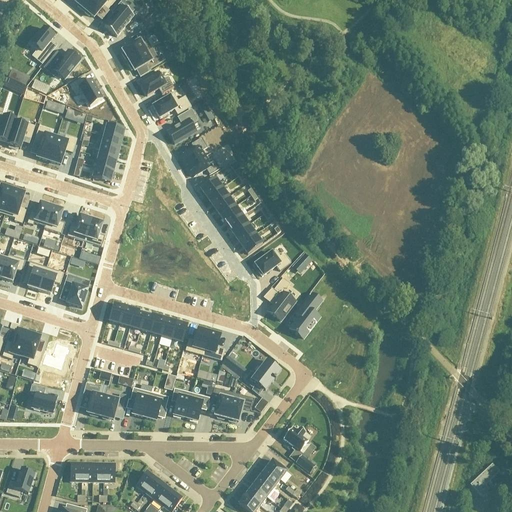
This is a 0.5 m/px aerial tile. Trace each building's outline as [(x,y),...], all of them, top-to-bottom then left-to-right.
[(78,0),(76,3),(74,5),(78,8),(77,9),(82,14),(93,0),(78,0)] [(93,0),(82,14),(88,19),(89,17),(93,20),(95,18),(102,8),(107,12),(117,1),(115,0),(93,0)] [(104,29),(103,29),(116,40),(116,39),(132,19),(133,19),(131,17),(132,15),(119,5),(111,16),(113,17),(104,29)] [(147,6),(135,17),(141,24),(153,14),(147,6)] [(33,40),(27,47),(35,54),(31,59),(41,67),(50,57),(43,52),(50,44),(53,39),(43,31),(34,41),(33,40)] [(123,56),(121,57),(126,65),(151,50),(145,41),(148,39),(144,33),(130,41),(133,46),(121,53),(123,56)] [(151,50),(126,65),(131,73),(132,72),(134,74),(146,67),(149,72),(164,63),(161,57),(156,60),(151,50)] [(54,57),(43,71),(53,78),(55,75),(64,81),(79,63),(68,53),(63,59),(60,62),(54,57)] [(159,74),(138,86),(146,99),(158,92),(161,97),(173,90),(167,80),(163,82),(159,74)] [(6,80),(2,88),(13,93),(17,85),(6,80)] [(81,81),(69,88),(75,98),(81,95),(89,109),(102,102),(98,95),(96,91),(95,91),(91,83),(84,87),(81,81)] [(173,96),(152,109),(159,121),(174,112),(176,117),(190,109),(184,99),(177,103),(173,96)] [(57,106),(55,114),(62,116),(65,109),(57,106)] [(173,131),(167,135),(174,147),(195,134),(191,127),(197,124),(190,112),(176,120),(181,127),(178,128),(177,128),(178,129),(174,131),(174,130),(173,130),(173,131)] [(0,143),(7,145),(6,147),(7,148),(15,123),(0,117),(0,143)] [(15,123),(7,148),(9,148),(8,150),(16,153),(17,151),(19,152),(23,141),(29,143),(34,129),(26,126),(26,128),(15,125),(16,123),(15,123)] [(106,128),(103,138),(121,143),(124,132),(106,128)] [(38,129),(33,143),(41,146),(37,158),(36,160),(48,164),(55,140),(48,138),(49,133),(38,129)] [(55,140),(48,164),(59,168),(64,153),(72,156),(76,141),(65,138),(63,143),(55,140)] [(103,138),(101,149),(118,154),(121,143),(103,138)] [(182,161),(181,162),(186,171),(205,159),(201,153),(206,150),(201,140),(190,146),(193,152),(181,159),(182,161)] [(101,149),(98,159),(115,164),(118,154),(101,149)] [(98,159),(95,170),(112,174),(115,164),(98,159)] [(205,159),(186,171),(190,178),(192,177),(193,180),(205,172),(209,178),(219,171),(214,163),(209,166),(205,159)] [(95,170),(92,181),(109,185),(112,174),(95,170)] [(214,181),(200,192),(207,201),(221,191),(214,181)] [(0,216),(4,218),(12,192),(11,192),(11,190),(3,187),(2,189),(1,188),(0,190),(0,216)] [(12,192),(4,218),(14,221),(13,224),(21,226),(26,212),(19,210),(23,198),(24,196),(22,195),(23,193),(14,191),(13,192),(12,192)] [(221,191),(207,201),(213,211),(228,200),(221,191)] [(228,200),(213,211),(220,220),(235,209),(228,200)] [(30,215),(26,226),(32,228),(33,226),(44,229),(43,232),(44,232),(51,209),(39,205),(36,217),(30,215)] [(51,209),(44,232),(61,237),(64,226),(59,224),(62,212),(51,209)] [(235,209),(220,220),(227,229),(241,219),(235,209)] [(70,228),(66,239),(83,245),(91,222),(79,218),(76,230),(70,228)] [(241,219),(227,229),(233,238),(248,228),(241,219)] [(91,222),(83,245),(100,250),(104,239),(98,237),(102,225),(91,222)] [(248,228),(233,238),(240,247),(255,237),(248,228)] [(255,237),(240,247),(247,257),(261,247),(255,237)] [(275,252),(255,267),(259,273),(257,274),(261,279),(275,269),(279,274),(290,266),(283,256),(279,259),(275,252)] [(100,260),(81,254),(79,262),(97,268),(100,260)] [(304,257),(292,270),(295,272),(297,269),(302,273),(311,263),(304,257)] [(8,258),(0,281),(12,284),(15,273),(21,275),(25,263),(8,258)] [(29,265),(25,276),(31,278),(27,289),(38,293),(46,270),(29,265)] [(46,270),(38,293),(50,297),(53,285),(59,287),(63,276),(46,270)] [(67,277),(62,290),(70,293),(66,305),(66,306),(81,311),(87,292),(79,290),(82,282),(67,277)] [(279,297),(267,314),(280,324),(295,304),(294,304),(283,295),(285,293),(287,292),(286,291),(288,288),(289,287),(282,281),(273,293),(279,297)] [(299,319),(289,331),(295,336),(294,337),(296,338),(297,337),(303,342),(319,321),(312,315),(321,304),(311,297),(296,317),(299,319)] [(113,307),(108,324),(119,327),(124,310),(113,307)] [(124,310),(119,327),(129,330),(134,313),(124,310)] [(134,313),(129,330),(140,333),(145,316),(134,313)] [(145,316),(140,333),(150,336),(155,319),(145,316)] [(155,319),(150,336),(160,339),(165,322),(155,319)] [(165,322),(160,339),(171,342),(176,325),(165,322)] [(176,325),(171,342),(181,345),(187,328),(176,325)] [(188,342),(184,354),(202,358),(208,335),(197,331),(194,344),(188,342)] [(6,345),(2,359),(11,362),(13,357),(20,359),(29,334),(22,332),(21,334),(17,332),(16,335),(12,346),(6,345)] [(29,334),(20,359),(28,362),(26,367),(36,370),(40,356),(35,354),(39,343),(39,340),(35,338),(36,337),(29,334)] [(208,335),(202,358),(221,364),(224,352),(216,350),(220,338),(208,335)] [(63,349),(64,348),(50,343),(50,345),(48,345),(46,350),(48,351),(43,367),(62,374),(66,362),(59,360),(63,349)] [(227,359),(221,367),(230,374),(236,366),(227,359)] [(250,374),(243,384),(252,390),(252,391),(256,386),(265,393),(273,382),(274,383),(276,381),(274,380),(279,374),(276,371),(266,363),(255,377),(250,374)] [(207,376),(205,383),(214,385),(216,378),(207,376)] [(203,384),(201,389),(207,391),(205,397),(211,398),(214,387),(203,384)] [(31,387),(29,396),(35,397),(31,410),(34,411),(33,412),(39,414),(39,412),(52,415),(56,402),(43,398),(45,391),(31,387)] [(88,387),(84,400),(90,402),(87,416),(89,416),(89,418),(97,420),(97,418),(100,419),(105,397),(98,395),(100,390),(88,387)] [(129,403),(134,405),(132,413),(131,417),(143,420),(150,395),(132,391),(129,403)] [(174,391),(170,404),(176,406),(172,419),(180,421),(180,420),(185,421),(191,396),(174,391)] [(215,391),(212,403),(218,405),(214,418),(216,419),(216,421),(223,423),(223,421),(226,422),(233,396),(215,391)] [(150,395),(143,420),(155,423),(157,419),(159,411),(164,413),(164,412),(168,400),(150,395)] [(191,396),(185,421),(189,422),(189,424),(196,426),(200,412),(205,413),(209,401),(191,396)] [(233,396),(226,422),(228,422),(228,424),(235,426),(235,424),(237,425),(241,411),(250,413),(253,401),(233,396)] [(105,397),(100,419),(102,420),(101,421),(109,423),(110,422),(112,422),(116,410),(122,411),(125,398),(119,397),(118,400),(105,397)] [(79,429),(83,416),(78,414),(74,428),(79,429)] [(123,430),(123,440),(142,439),(142,429),(123,430)] [(285,439),(283,442),(293,450),(302,457),(310,446),(307,444),(310,440),(304,435),(305,435),(299,431),(295,435),(290,432),(288,434),(284,439),(285,439)] [(175,462),(183,468),(186,463),(179,457),(175,462)] [(300,458),(295,465),(309,476),(315,469),(300,458)] [(272,463),(265,472),(279,483),(286,474),(272,463)] [(70,478),(69,485),(80,485),(81,467),(70,467),(70,478)] [(81,467),(80,485),(92,485),(92,468),(81,467)] [(492,467),(470,487),(482,501),(490,493),(485,488),(499,475),(492,467)] [(92,468),(92,485),(103,486),(103,468),(92,468)] [(103,468),(103,486),(114,486),(114,479),(114,468),(103,468)] [(9,484),(5,496),(18,500),(20,494),(27,496),(33,478),(29,476),(29,474),(21,472),(16,486),(9,484)] [(265,472),(258,480),(273,492),(279,483),(265,472)] [(140,483),(135,489),(144,496),(155,481),(146,475),(140,483)] [(258,480),(252,489),(266,500),(273,492),(258,480)] [(155,481),(144,496),(153,502),(164,488),(155,481)] [(283,486),(279,492),(290,499),(294,493),(283,486)] [(164,488),(153,502),(162,509),(172,495),(164,488)] [(245,497),(260,509),(266,500),(252,489),(245,497)] [(172,495),(162,509),(165,511),(173,511),(174,510),(175,510),(181,502),(172,495)] [(245,497),(238,506),(239,507),(239,508),(240,507),(242,509),(242,510),(245,511),(256,511),(260,509),(245,497)]
